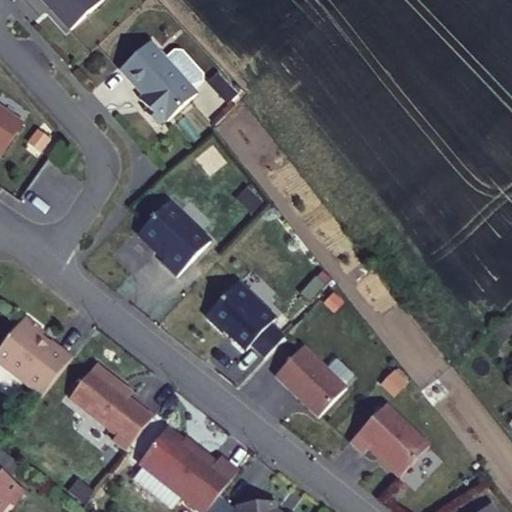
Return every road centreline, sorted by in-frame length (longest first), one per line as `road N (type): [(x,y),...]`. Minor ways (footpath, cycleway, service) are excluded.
road 1 (residential): [(49,263),(363,511)]
road 2 (residential): [(0,38),(82,127),(100,161),(98,191),(49,263)]
